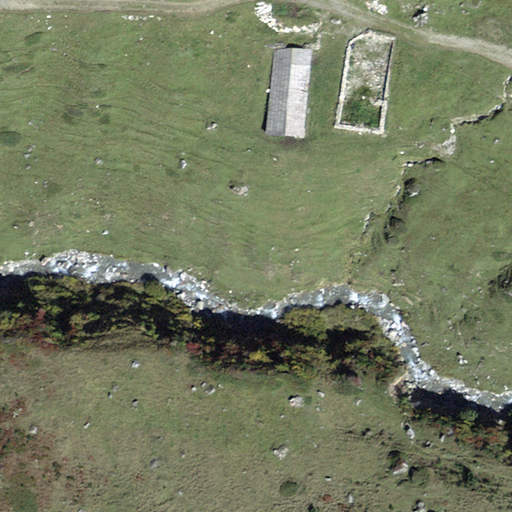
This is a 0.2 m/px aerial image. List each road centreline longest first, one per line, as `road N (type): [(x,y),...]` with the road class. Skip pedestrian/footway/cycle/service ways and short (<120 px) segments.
road 1 (track): [(219,0),(197,10),(11,0)]
road 2 (track): [(511,65),(316,0)]
